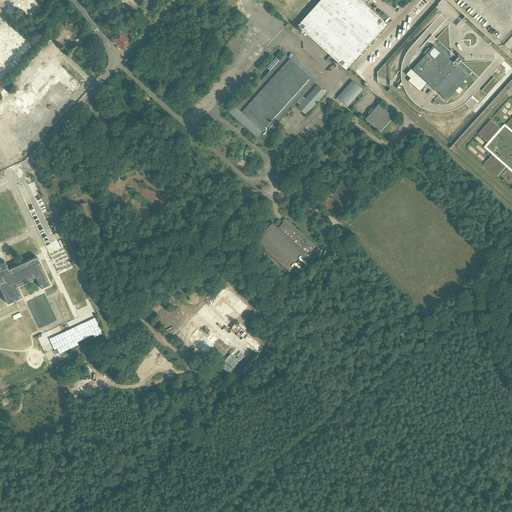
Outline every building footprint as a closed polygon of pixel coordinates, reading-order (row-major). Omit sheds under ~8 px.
[(379,18),(359,0),(321,0),(297,26),(336,61),(346,70),(349,67),(387,25),(383,21),(386,18),(382,15),(379,18)] [(113,40),(115,42),(117,41),(126,48),(132,42),(131,41),(132,41),(133,39),(134,39),(138,34),(137,33),(135,31),(132,34),(131,36),(131,37),(129,39),(126,37),(119,31),(112,40),(113,40)] [(426,55),(412,70),(446,101),(468,76),(456,66),(461,60),(462,61),(463,61),(464,61),(464,60),(464,59),(464,58),(460,55),(459,54),(458,55),(457,56),(458,57),(453,63),(434,46),(431,49),(429,47),(424,53),(426,55)] [(330,56),(326,61),(330,65),(334,60),(330,56)] [(482,91),(486,95),(487,95),(498,82),(494,78),(493,78),(482,90),(482,91)] [(500,129),(490,120),(478,134),(488,143),(500,129)] [(53,162),(57,158),(54,155),(57,151),(53,148),(49,152),(52,154),(49,158),(53,162)] [(506,168),(492,155),(483,165),(497,178),(506,168)] [(0,285),(8,305),(23,298),(17,287),(37,278),(42,289),(51,285),(38,257),(9,270),(6,262),(0,264),(0,265),(1,267),(0,267),(0,285)] [(70,349),(78,345),(77,343),(93,336),(93,335),(94,338),(95,338),(103,334),(95,318),(94,318),(63,333),(70,349)]
